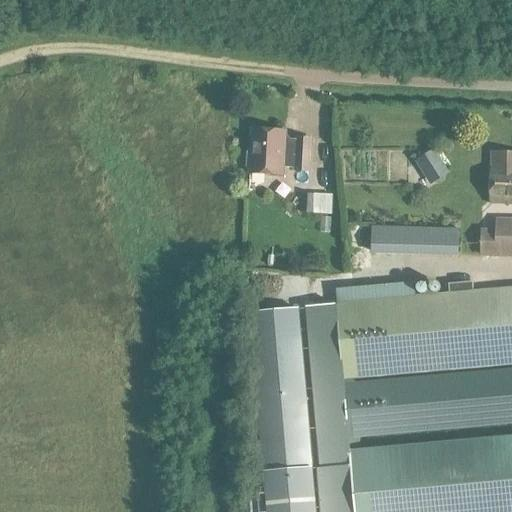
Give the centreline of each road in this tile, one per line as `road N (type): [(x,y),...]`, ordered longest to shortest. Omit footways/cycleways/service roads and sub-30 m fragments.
road 1 (track): [(0,63),(72,47),(268,66)]
road 2 (unclassified): [(268,66),(511,85)]
